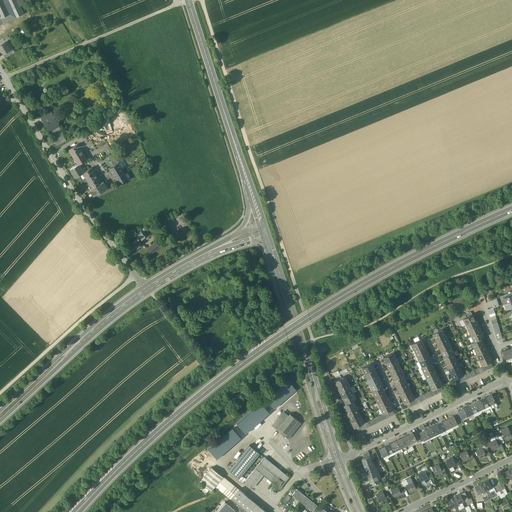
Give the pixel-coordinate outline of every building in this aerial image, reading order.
[(3,0),(0,0),(0,16),(1,18),(9,14),(3,0)] [(3,0),(9,14),(12,19),(22,14),(19,6),(22,4),(20,0),(3,0)] [(1,18),(0,18),(0,24),(0,25),(12,19),(9,14),(1,18)] [(10,50),(5,42),(0,44),(0,49),(3,55),(3,54),(10,50)] [(33,106),(37,113),(42,109),(38,103),(33,106)] [(50,111),(40,116),(43,121),(53,115),(50,111)] [(43,121),(45,125),(46,124),(47,126),(49,131),(50,131),(49,130),(57,127),(56,123),(57,116),(53,115),(43,121)] [(109,119),(108,119),(111,127),(123,123),(123,122),(122,119),(120,115),(109,119)] [(111,127),(108,119),(109,119),(108,116),(102,118),(107,132),(112,130),(111,127)] [(63,136),(55,141),(57,145),(66,140),(63,136)] [(87,160),(77,144),(69,149),(78,164),(79,164),(81,163),(87,160)] [(119,163),(113,154),(109,157),(114,165),(118,163),(119,163)] [(78,164),(70,169),(75,178),(80,175),(83,173),(84,172),(80,165),(82,164),(81,163),(79,164),(78,164)] [(118,164),(118,163),(114,165),(109,168),(119,184),(127,179),(121,168),(118,164)] [(101,183),(91,167),(84,172),(83,173),(86,177),(92,188),(101,183)] [(92,188),(89,190),(93,196),(99,193),(100,193),(107,188),(103,182),(101,183),(92,188)] [(145,237),(140,231),(135,235),(140,241),(145,237)] [(140,241),(135,235),(128,240),(133,246),(140,241)] [(161,246),(158,241),(147,249),(151,254),(161,246)] [(511,295),(503,299),(505,304),(511,301),(511,295)] [(497,298),(491,301),(493,308),(494,308),(499,306),(497,298)] [(466,317),(464,318),(467,324),(475,320),(472,314),(472,315),(466,317)] [(475,320),(467,324),(470,330),(478,326),(475,320)] [(478,326),(470,330),(472,335),(481,332),(478,326)] [(441,330),(432,334),(435,340),(443,336),(441,330)] [(481,332),(472,335),(475,341),(481,338),(483,337),(481,332)] [(443,336),(435,340),(438,345),(446,341),(443,336)] [(475,341),(473,342),(475,348),(484,344),(481,338),(475,341)] [(421,339),(412,343),(415,349),(423,345),(421,339)] [(446,341),(438,345),(441,351),(449,347),(446,341)] [(484,344),(475,348),(478,354),(486,350),(484,344)] [(423,345),(415,349),(418,355),(426,351),(423,345)] [(449,347),(441,351),(443,357),(451,353),(452,353),(449,347)] [(511,356),(511,354),(510,349),(503,351),(506,359),(511,356)] [(486,350),(478,354),(481,359),(489,355),(486,350)] [(426,351),(418,355),(420,361),(429,357),(426,351)] [(391,353),(383,357),(386,363),(394,359),(391,353)] [(443,357),(442,357),(445,363),(453,359),(451,353),(443,357)] [(489,355),(481,359),(484,365),(486,364),(488,363),(491,362),(492,361),(489,355)] [(429,357),(420,361),(423,366),(431,363),(431,362),(429,357)] [(394,359),(386,363),(389,369),(397,365),(394,359)] [(453,359),(445,363),(448,368),(456,364),(453,359)] [(371,363),(363,367),(366,373),(374,369),(371,363)] [(423,366),(422,367),(425,372),(433,368),(431,363),(423,366)] [(456,364),(448,368),(451,374),(459,370),(456,364)] [(397,365),(389,369),(391,375),(400,371),(397,365)] [(425,372),(424,373),(426,379),(428,378),(436,374),(433,368),(425,372)] [(374,369),(366,373),(369,378),(377,374),(374,369)] [(459,370),(451,374),(454,380),(456,378),(459,377),(461,376),(462,376),(459,370)] [(400,371),(391,375),(394,380),(402,377),(402,376),(400,371)] [(377,374),(369,378),(372,384),(380,380),(377,374)] [(436,374),(428,378),(431,384),(439,380),(436,374)] [(336,380),(335,381),(337,387),(346,383),(347,382),(344,376),(341,378),(336,380)] [(394,380),(393,381),(396,386),(404,382),(402,377),(394,380)] [(265,399),(274,409),(296,389),(287,380),(265,399)] [(380,380),(372,384),(374,390),(382,386),(380,380)] [(439,380),(431,384),(433,389),(436,388),(438,387),(441,386),(442,385),(439,380)] [(404,382),(396,386),(399,392),(407,388),(404,382)] [(346,383),(337,387),(340,392),(348,388),(346,383)] [(374,390),(373,390),(376,396),(384,392),(382,386),(374,390)] [(348,388),(340,392),(343,398),(351,394),(348,388)] [(407,388),(399,392),(402,398),(410,394),(407,388)] [(384,392),(376,396),(379,402),(387,398),(384,392)] [(351,394),(343,398),(345,404),(351,401),(354,400),(351,394)] [(410,394),(402,398),(404,403),(405,403),(408,402),(411,400),(413,399),(410,394)] [(492,394),(486,397),(490,405),(492,404),(495,402),(493,397),(492,394)] [(486,397),(480,400),(484,408),(489,405),(490,405),(486,397)] [(387,398),(379,402),(381,407),(390,403),(387,398)] [(480,400),(475,403),(478,411),(484,408),(480,400)] [(345,404),(343,405),(346,411),(354,406),(351,401),(345,404)] [(237,425),(245,434),(269,413),(261,403),(237,425)] [(390,403),(381,407),(384,413),(385,413),(387,412),(390,411),(392,409),(393,409),(390,403)] [(475,403),(469,405),(473,413),(478,411),(475,403)] [(469,405),(463,408),(467,416),(471,414),(473,413),(469,405)] [(354,406),(346,411),(348,416),(357,412),(354,406)] [(463,408),(458,411),(459,413),(461,419),(467,416),(463,408)] [(284,412),(272,426),(277,430),(288,416),(284,412)] [(357,412),(348,416),(351,422),(359,418),(357,412)] [(301,423),(290,414),(288,416),(277,430),(288,439),(301,423)] [(453,416),(448,419),(452,427),(457,424),(456,421),(453,416)] [(359,418),(351,422),(354,428),(354,427),(357,426),(360,425),(362,424),(359,418)] [(448,419),(442,422),(446,429),(452,427),(448,419)] [(442,422),(436,424),(440,432),(443,431),(446,429),(442,422)] [(436,424),(431,427),(435,435),(440,432),(436,424)] [(435,435),(431,427),(425,430),(429,438),(435,435)] [(208,450),(217,459),(241,437),(232,428),(208,450)] [(425,430),(419,433),(423,440),(429,438),(425,430)] [(509,431),(502,434),(506,442),(511,438),(511,437),(510,433),(509,431)] [(413,432),(407,435),(411,443),(416,440),(417,440),(414,435),(413,432)] [(407,435),(401,438),(405,446),(411,443),(407,435)] [(401,438),(396,441),(399,449),(405,446),(401,438)] [(497,443),(495,440),(489,443),(493,451),(499,447),(497,443)] [(396,441),(390,443),(394,451),(399,449),(396,441)] [(390,443),(384,446),(388,454),(394,451),(390,443)] [(229,470),(239,478),(259,453),(249,445),(229,470)] [(388,454),(384,446),(379,449),(382,457),(383,457),(388,454)] [(483,449),(476,452),(479,460),(486,456),(484,452),(483,449)] [(468,454),(467,451),(460,454),(463,462),(470,459),(468,454)] [(364,458),(361,459),(364,465),(372,462),(371,459),(370,456),(364,458)] [(288,477),(264,457),(254,469),(260,474),(279,489),(288,477)] [(454,460),(453,458),(446,461),(449,469),(456,465),(454,460)] [(372,462),(364,465),(366,471),(374,468),(372,462)] [(440,467),(439,464),(432,468),(435,475),(442,472),(440,467)] [(203,478),(199,482),(210,491),(214,487),(222,477),(211,468),(203,478)] [(374,468),(366,471),(368,477),(376,474),(374,468)] [(250,474),(244,481),(250,486),(260,474),(254,469),(250,474)] [(511,478),(511,474),(510,470),(503,473),(506,481),(511,478)] [(426,474),(424,471),(418,474),(423,484),(425,483),(424,480),(428,479),(426,474)] [(376,474),(368,477),(370,483),(372,482),(378,480),(376,474)] [(234,487),(222,477),(214,487),(230,499),(237,490),(236,491),(233,488),(234,487)] [(489,480),(482,484),(485,491),(488,490),(492,488),(489,480)] [(414,485),(413,482),(408,484),(406,485),(409,493),(416,490),(414,485)] [(482,484),(475,487),(478,495),(483,492),(485,491),(482,484)] [(499,485),(493,487),(496,493),(499,492),(501,495),(504,493),(502,490),(499,485)] [(399,489),(398,487),(391,490),(394,497),(401,494),(399,489)] [(264,511),(237,490),(230,499),(245,511),(264,511)] [(306,497),(296,490),(295,491),(294,492),(292,496),(301,503),(306,497)] [(488,490),(485,491),(486,493),(488,496),(489,499),(496,496),(495,494),(494,491),(489,493),(488,490)] [(382,491),(376,494),(379,502),(386,499),(384,494),(382,491)] [(460,494),(453,498),(457,505),(464,502),(460,494)] [(306,497),(301,503),(312,511),(315,508),(315,509),(315,508),(317,506),(306,497)] [(453,498),(446,501),(450,508),(457,505),(453,498)] [(224,503),(216,511),(234,511),(224,503)]
